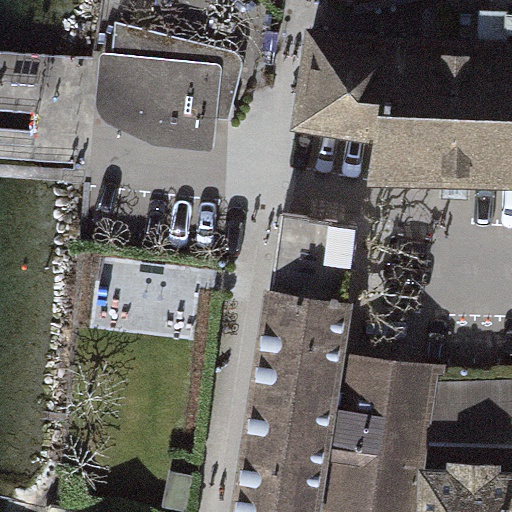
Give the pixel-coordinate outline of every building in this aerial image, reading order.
[(511,0),(454,0),(455,1),(438,0),(436,40),(313,30),(301,117),(378,131),(372,170),(456,173),(511,174),(511,0)] [(115,48),(108,48),(103,52),(99,98),(99,106),(102,113),(108,119),(159,142),(211,147),(213,146),(215,145),(216,144),(219,115),(231,116),(245,64),(244,57),(241,52),(237,49),(118,18),(115,48)] [(286,207),(274,282),(350,291),(361,217),(286,207)] [(236,511),(413,511),(434,376),(436,359),(350,345),(362,294),(350,291),(274,282),(236,511)] [(413,511),(511,511),(511,379),(434,376),(413,511)] [(172,470),(165,505),(187,510),(194,474),(172,470)]
